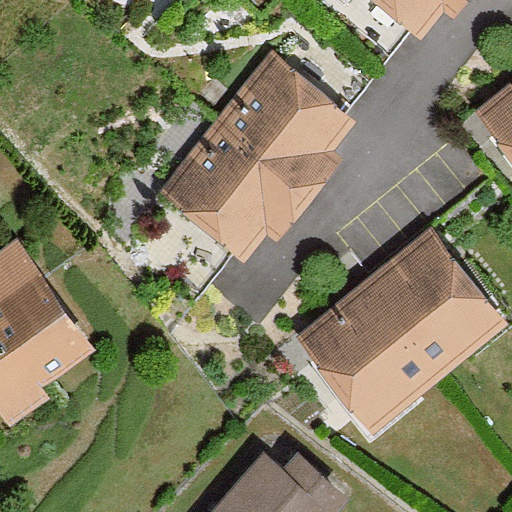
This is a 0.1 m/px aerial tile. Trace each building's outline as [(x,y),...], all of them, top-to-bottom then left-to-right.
[(392,65),(415,37),(367,0),(343,0),(330,17),(392,65)] [(455,11),(464,0),(367,0),(415,37),(442,1),(455,11)] [(372,91),(392,65),(330,17),(310,42),(372,91)] [(352,117),(372,91),(310,42),(290,68),(352,117)] [(345,151),(332,142),(352,117),(290,68),(277,58),(222,128),(309,196),(345,151)] [(511,101),(482,125),(511,161),(511,101)] [(273,243),(309,196),(222,128),(164,203),(242,264),(264,236),(273,243)] [(388,310),(451,388),(476,368),(463,352),(503,320),(440,243),(407,270),(420,285),(388,310)] [(92,348),(37,271),(0,296),(0,404),(4,410),(92,348)] [(412,397),(423,411),(451,388),(388,310),(353,339),(342,325),(306,355),(368,432),(412,397)] [(340,511),(350,500),(309,464),(296,479),(271,457),(222,511),(340,511)]
